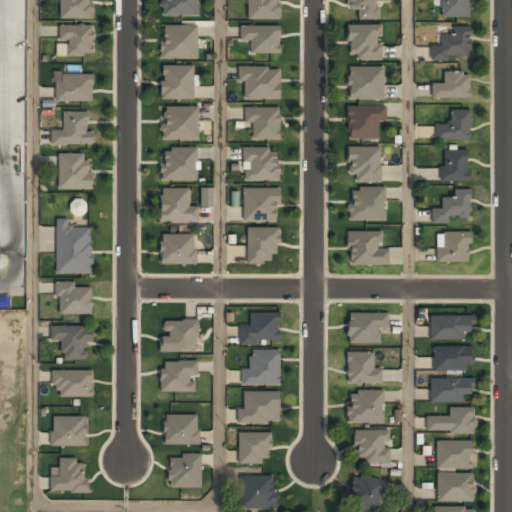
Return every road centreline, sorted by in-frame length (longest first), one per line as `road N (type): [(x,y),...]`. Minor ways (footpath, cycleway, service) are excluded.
road 1 (residential): [(126,0),(124,463)]
road 2 (residential): [(317,0),(314,460)]
road 3 (residential): [(511,285),(127,292)]
road 4 (residential): [(504,0),(504,285)]
road 5 (residential): [(504,285),(506,511)]
